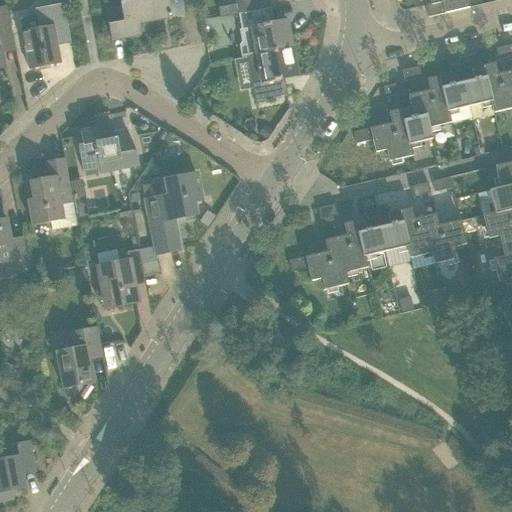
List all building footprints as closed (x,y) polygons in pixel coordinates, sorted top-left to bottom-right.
[(153,19),(149,0),(117,0),(120,14),(105,17),(110,41),(140,36),(137,22),(153,19)] [(149,0),(153,19),(166,17),(167,19),(183,16),(179,0),(149,0)] [(233,0),(237,15),(269,8),(267,0),(233,0)] [(468,8),(466,0),(428,0),(430,4),(425,5),(428,18),(468,8)] [(68,35),(62,4),(39,9),(41,20),(35,21),(37,29),(21,32),(28,70),(59,63),(54,38),(68,35)] [(0,72),(3,72),(2,68),(4,67),(0,47),(0,40),(12,38),(6,8),(0,8),(0,72)] [(242,57),(245,57),(290,48),(285,21),(272,23),(269,8),(237,15),(242,44),(240,47),(242,57)] [(511,44),(495,49),(498,60),(511,56),(511,44)] [(290,48),(245,57),(254,101),(286,95),(282,78),(295,76),(290,48)] [(470,64),(458,66),(468,107),(489,102),(486,90),(498,87),(495,75),(492,64),(471,69),(470,64)] [(426,79),(429,91),(431,103),(444,100),(449,123),(470,118),(468,107),(458,66),(446,69),(447,74),(426,79)] [(418,67),(401,71),(404,82),(421,78),(418,67)] [(511,70),(495,75),(498,87),(486,90),(489,102),(491,113),(511,107),(511,101),(511,96),(511,95),(511,70)] [(399,83),(382,87),(385,98),(402,94),(399,83)] [(407,96),(409,108),(412,119),(425,116),(428,128),(449,123),(444,100),(431,103),(429,91),(407,96)] [(388,113),(390,124),(393,136),(406,133),(408,145),(430,139),(428,128),(425,116),(412,119),(409,108),(388,113)] [(393,136),(390,124),(352,133),(354,143),(371,139),(374,153),(385,150),(388,161),(411,156),(408,145),(406,133),(393,136)] [(77,146),(81,165),(82,172),(100,169),(101,174),(138,167),(135,151),(134,151),(135,155),(120,158),(116,138),(111,139),(110,134),(112,134),(111,126),(79,132),(82,145),(77,146)] [(262,127),(257,135),(265,140),(270,132),(262,127)] [(29,183),(33,200),(27,201),(32,226),(50,223),(52,231),(76,226),(63,160),(45,163),(48,179),(29,183)] [(511,189),(511,162),(494,166),(499,188),(511,186),(511,189)] [(144,202),(150,236),(154,255),(178,251),(172,220),(195,215),(192,202),(200,201),(195,174),(163,180),(167,197),(144,202)] [(449,178),(432,182),(435,193),(451,189),(449,178)] [(427,183),(410,187),(413,198),(430,194),(427,183)] [(488,191),(493,213),(505,210),(508,222),(511,221),(511,189),(511,186),(499,188),(488,191)] [(334,205),(317,209),(320,220),(337,216),(334,205)] [(386,209),(375,211),(384,251),(406,246),(403,234),(415,231),(412,219),(410,208),(387,214),(386,209)] [(498,236),(501,246),(511,243),(511,221),(508,222),(505,210),(493,213),(482,216),(487,239),(498,236)] [(206,211),(198,223),(206,228),(214,217),(206,211)] [(342,224),(345,235),(348,247),(361,244),(363,256),(384,251),(375,211),(363,214),(364,219),(342,224)] [(415,231),(403,234),(406,246),(408,253),(409,257),(411,269),(434,263),(431,252),(428,240),(440,238),(437,226),(434,214),(412,219),(415,231)] [(0,220),(0,273),(1,277),(29,272),(22,238),(10,240),(6,219),(0,220)] [(459,221),(437,226),(440,238),(428,240),(431,252),(434,263),(456,258),(454,247),(464,244),(459,221)] [(323,240),(326,252),(329,264),(341,261),(344,273),(366,267),(363,256),(361,244),(348,247),(345,235),(323,240)] [(494,239),(484,239),(485,258),(495,258),(494,239)] [(497,283),(509,280),(511,279),(511,243),(501,246),(503,257),(492,260),(497,283)] [(97,269),(100,289),(104,308),(136,302),(131,278),(142,276),(140,264),(137,250),(116,254),(118,264),(97,269)] [(329,264),(326,252),(288,261),(290,272),(307,268),(310,281),(321,278),(324,290),(347,284),(344,273),(341,261),(329,264)] [(156,261),(140,264),(142,276),(158,272),(156,261)] [(83,269),(75,271),(77,283),(86,281),(83,269)] [(435,292),(425,294),(428,307),(442,304),(439,291),(438,289),(435,290),(435,292)] [(409,298),(398,300),(401,312),(412,310),(409,298)] [(66,399),(76,406),(90,384),(93,383),(88,360),(102,357),(96,329),(68,334),(71,350),(55,353),(62,389),(64,389),(66,399)] [(0,361),(0,375),(8,379),(13,367),(0,361)] [(6,459),(0,459),(0,501),(14,499),(12,490),(24,488),(22,475),(34,473),(28,441),(3,446),(6,459)]
